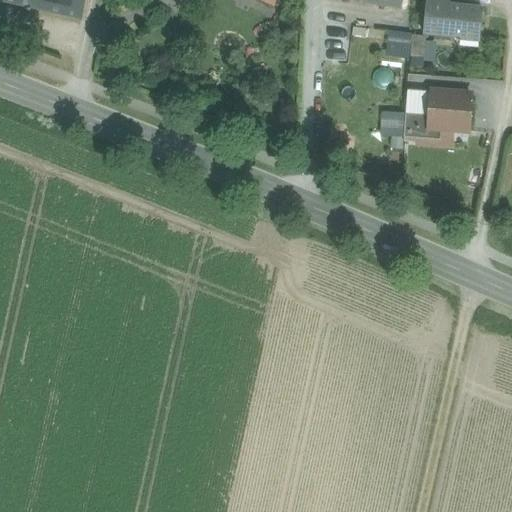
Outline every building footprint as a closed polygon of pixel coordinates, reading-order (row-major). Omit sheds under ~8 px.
[(85,0),(2,0),(82,19),(85,0)] [(364,0),(364,5),(403,12),(404,0),(364,0)] [(484,39),(488,13),(432,5),(428,32),(484,39)] [(388,31),(385,57),(432,64),(436,38),(388,31)] [(469,132),(471,96),(432,93),(429,129),(469,132)]
